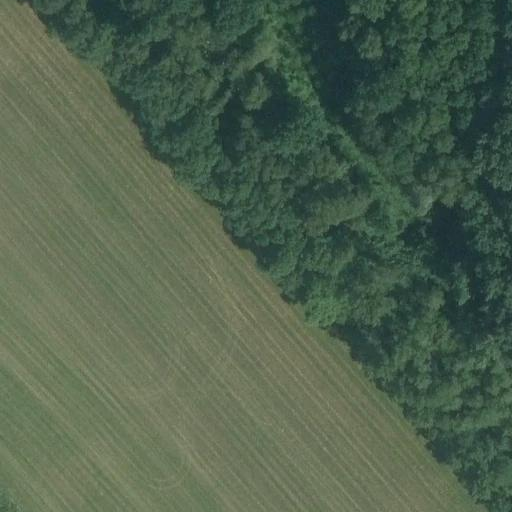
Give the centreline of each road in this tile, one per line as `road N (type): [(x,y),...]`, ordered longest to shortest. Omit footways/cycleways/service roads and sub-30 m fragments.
road 1 (track): [(511,159),(405,112),(378,0)]
road 2 (track): [(511,282),(491,250),(487,226),(511,132)]
